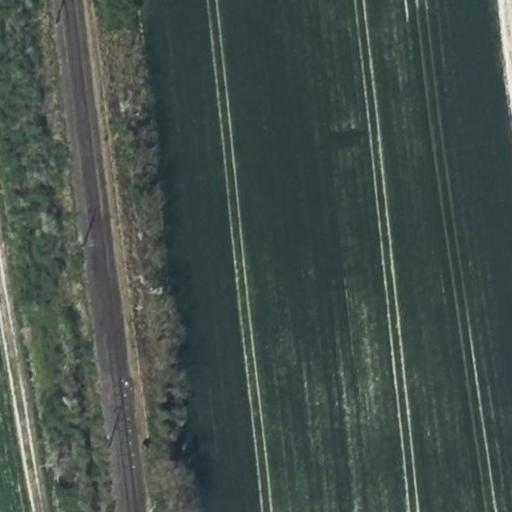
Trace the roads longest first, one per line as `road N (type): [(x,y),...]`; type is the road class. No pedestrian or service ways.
road 1 (track): [(92,0),(134,344)]
road 2 (track): [(30,511),(0,313)]
